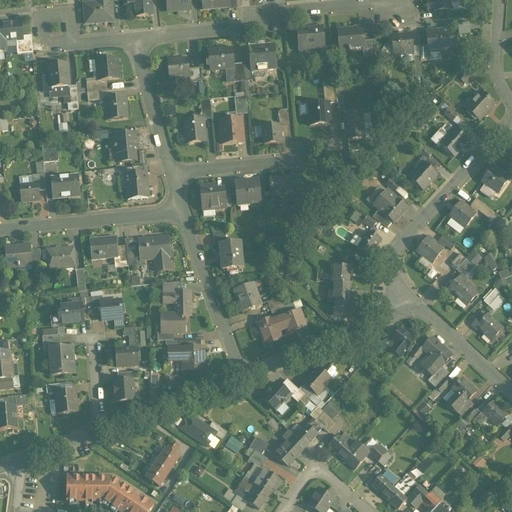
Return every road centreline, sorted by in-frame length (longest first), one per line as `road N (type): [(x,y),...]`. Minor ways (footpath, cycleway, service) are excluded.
road 1 (residential): [(134,38),(252,25),(267,11),(383,0)]
road 2 (residential): [(414,307),(395,284),(394,253),(511,124)]
road 3 (residential): [(242,376),(414,307)]
road 4 (residential): [(0,229),(184,210)]
road 5 (residential): [(242,376),(184,210)]
road 6 (residential): [(104,428),(242,376)]
road 7 (residential): [(173,174),(318,153)]
road 8 (residential): [(173,174),(134,38)]
road 9 (residential): [(511,395),(414,307)]
road 10 (residential): [(370,511),(320,471),(304,479),(283,511)]
